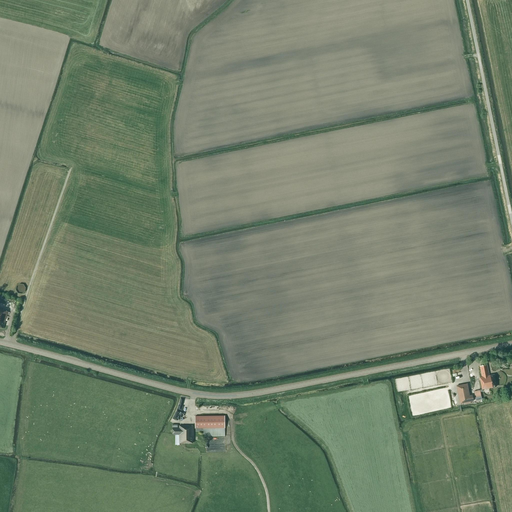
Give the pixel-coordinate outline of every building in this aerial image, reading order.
[(23,283),(18,286),(21,292),(26,289),(23,283)] [(4,308),(0,307),(0,327),(3,328),(5,324),(8,311),(4,310),(4,308)] [(489,375),(487,365),(480,366),(482,377),(480,377),(482,389),(496,387),(494,374),(489,375)] [(463,403),(464,405),(471,403),(470,401),(473,401),(472,395),(469,396),(467,384),(457,386),(460,403),(463,403)] [(201,428),(204,428),(204,437),(225,436),(225,428),(225,416),(195,416),(195,428),(197,428),(197,430),(201,430),(201,428)] [(179,445),(179,443),(180,443),(180,444),(193,443),(193,437),(193,426),(189,426),(179,426),(179,428),(173,428),(173,435),(175,435),(175,445),(179,445)]
